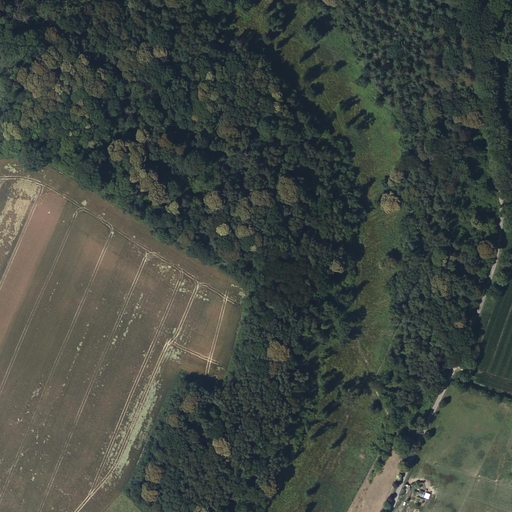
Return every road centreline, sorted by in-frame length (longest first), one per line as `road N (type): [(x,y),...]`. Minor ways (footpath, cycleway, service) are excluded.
road 1 (residential): [(389,511),(480,308),(511,191)]
road 2 (residential): [(511,145),(448,0)]
